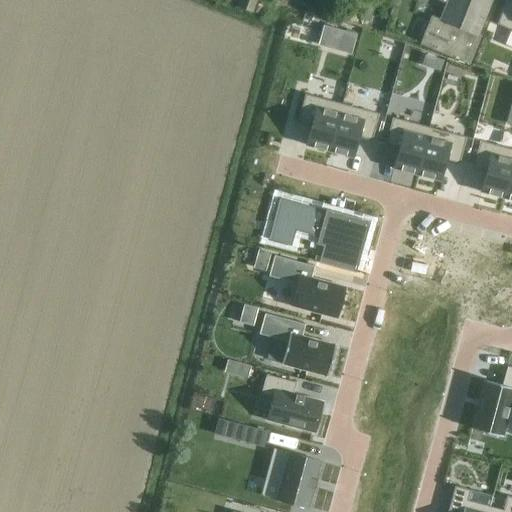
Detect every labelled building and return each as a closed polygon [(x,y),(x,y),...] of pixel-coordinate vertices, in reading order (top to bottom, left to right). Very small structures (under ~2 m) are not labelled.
[(240,0),(238,8),(253,13),(258,0),(240,0)] [(436,0),(447,5),(441,20),(432,16),(420,45),(470,65),(496,0),(436,0)] [(511,0),(506,0),(497,24),(511,30),(511,0)] [(365,4),(360,18),(370,21),(375,8),(365,4)] [(344,32),(338,52),(352,55),(357,35),(344,32)] [(305,94),(298,120),(312,124),(306,145),(329,151),(342,104),(305,94)] [(342,104),(329,151),(353,157),(358,137),(372,140),(379,114),(342,104)] [(393,117),(385,144),(399,147),(393,168),(417,175),(429,127),(393,117)] [(429,127),(417,175),(440,181),(445,160),(459,164),(466,137),(429,127)] [(511,149),(480,141),(473,167),(486,171),(481,192),(504,198),(511,168),(511,149)] [(279,199),(268,239),(270,240),(270,238),(289,243),(294,225),(321,232),(318,244),(341,250),(342,243),(361,248),(368,223),(328,213),(328,212),(327,211),(326,214),(280,201),(280,199),(279,199)] [(258,251),(254,266),(266,270),(270,254),(258,251)] [(326,252),(323,264),(346,270),(350,258),(326,252)] [(274,255),(268,276),(297,284),(291,306),(337,318),(345,287),(311,278),(314,266),(274,255)] [(244,305),(239,323),(253,327),(258,309),(244,305)] [(264,313),(259,334),(287,342),(281,364),(327,376),(335,345),(302,336),(305,324),(264,313)] [(241,363),(238,376),(247,378),(251,366),(241,363)] [(485,380),(472,429),(503,437),(511,402),(511,367),(507,366),(502,385),(485,380)] [(266,374),(261,395),(273,398),(267,420),(314,433),(322,402),(293,394),(296,382),(266,374)] [(236,424),(232,439),(263,447),(267,432),(236,424)] [(273,449),(266,479),(281,483),(277,500),(308,507),(320,461),(273,449)] [(455,486),(447,511),(488,511),(490,506),(465,500),(468,489),(455,486)] [(490,506),(488,511),(511,511),(511,496),(507,496),(503,510),(490,506)]
